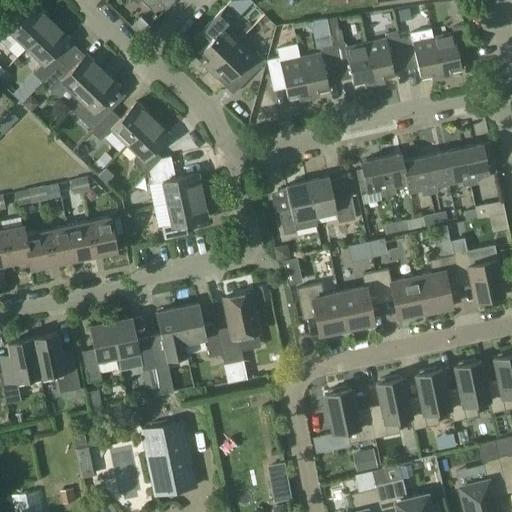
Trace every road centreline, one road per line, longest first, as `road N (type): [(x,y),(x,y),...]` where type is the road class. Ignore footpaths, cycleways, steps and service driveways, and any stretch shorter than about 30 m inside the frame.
road 1 (residential): [(314,511),(291,391),(296,375),(511,328)]
road 2 (residential): [(0,313),(225,264),(243,251),(249,230),(236,178),(246,155)]
road 3 (residential): [(246,155),(320,141),(343,122),(497,93)]
road 4 (residential): [(246,155),(92,15),(86,0)]
